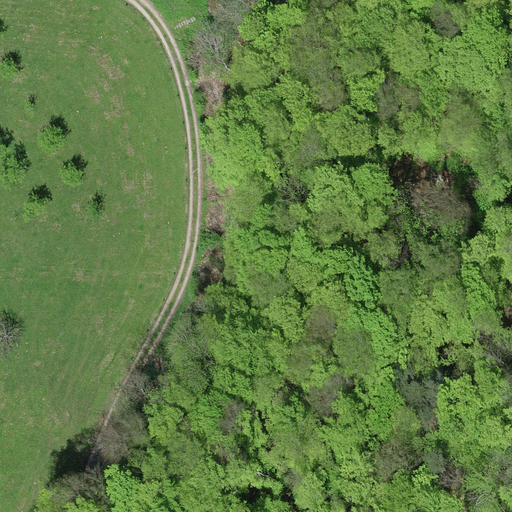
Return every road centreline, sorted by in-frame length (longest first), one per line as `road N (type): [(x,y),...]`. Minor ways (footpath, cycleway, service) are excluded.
road 1 (track): [(94,468),(174,387),(203,336),(256,149),(290,81),(386,0)]
road 2 (track): [(94,468),(175,307),(196,212),(186,119),(153,44),(114,0)]
